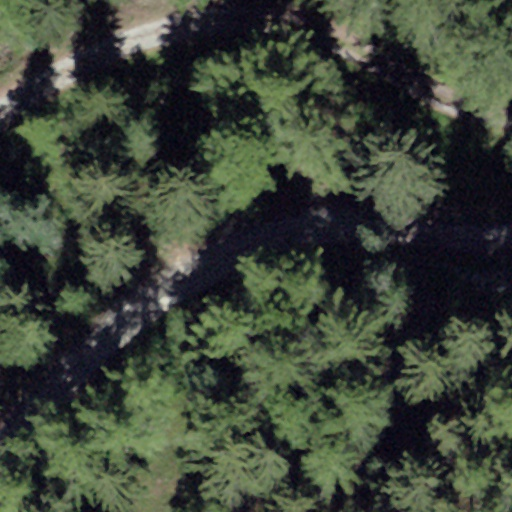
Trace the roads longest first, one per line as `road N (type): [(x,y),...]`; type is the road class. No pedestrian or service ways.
road 1 (track): [(0,437),(43,384),(298,232),(511,196)]
road 2 (track): [(0,132),(53,85),(184,26),(393,51),(511,50)]
